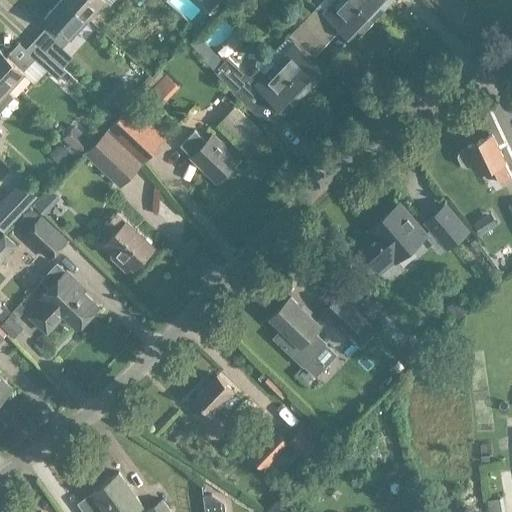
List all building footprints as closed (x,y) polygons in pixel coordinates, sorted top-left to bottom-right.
[(88,17),(69,0),(57,0),(46,13),(55,22),(53,24),(61,31),(53,41),(44,33),(36,42),(67,70),(71,65),(64,59),(68,55),(59,47),(69,35),(71,37),(88,17)] [(69,0),(88,17),(104,0),(69,0)] [(373,20),(352,0),(334,0),(324,12),(317,5),(309,14),(301,6),(296,11),(327,43),(341,28),(354,40),(373,20)] [(352,0),(373,20),(392,0),(352,0)] [(277,61),(306,90),(325,71),(312,59),(327,43),(296,11),(295,12),(303,20),(288,36),(295,42),(277,61)] [(0,48),(0,82),(8,90),(25,71),(24,70),(35,58),(58,80),(67,70),(36,42),(27,51),(28,52),(20,61),(10,52),(7,55),(0,48)] [(306,90),(277,61),(266,73),(258,66),(250,75),(228,55),(214,68),(233,92),(258,115),(267,124),(282,109),(285,112),(306,90)] [(0,136),(3,133),(0,130),(0,118),(2,116),(0,114),(0,111),(14,96),(8,90),(0,82),(0,136)] [(511,100),(511,98),(493,106),(511,149),(511,100)] [(109,128),(143,161),(164,139),(130,106),(109,128)] [(74,125),(62,137),(79,153),(91,140),(74,125)] [(143,161),(109,128),(86,153),(120,185),(143,161)] [(180,145),(191,156),(217,181),(238,158),(212,134),(206,141),(194,130),(180,145)] [(479,173),(491,166),(499,183),(511,177),(511,174),(492,133),(466,146),(466,147),(459,151),(457,155),(461,163),(466,165),(473,161),(479,173)] [(0,194),(13,214),(34,200),(20,180),(0,193),(0,194)] [(447,249),(470,229),(446,201),(423,221),(447,249)] [(427,233),(400,202),(368,229),(370,231),(357,243),(381,271),(394,259),(395,260),(427,233)] [(41,215),(41,216),(31,207),(15,224),(50,257),(67,240),(41,215)] [(490,211),(473,223),(481,235),(498,223),(490,211)] [(114,234),(102,247),(111,256),(111,257),(126,272),(132,266),(134,268),(153,247),(117,213),(105,226),(114,234)] [(47,298),(30,315),(47,331),(64,314),(78,327),(98,305),(95,302),(76,284),(78,281),(66,270),(57,262),(49,270),(58,279),(50,287),(43,294),(47,298)] [(0,304),(6,313),(14,309),(4,293),(0,295),(0,304)] [(339,293),(323,310),(349,335),(365,319),(366,318),(339,293)] [(357,305),(372,320),(383,310),(368,294),(357,305)] [(271,317),(283,328),(277,334),(277,339),(303,364),(325,342),(313,331),(320,323),(291,295),(271,317)] [(265,370),(259,375),(263,379),(281,398),(287,392),(269,373),(265,370)] [(0,374),(0,399),(12,388),(0,374)] [(227,420),(216,409),(234,390),(217,374),(194,398),(201,405),(193,414),(213,434),(227,420)] [(276,429),(250,457),(264,471),(271,463),(281,473),(300,453),(304,458),(317,444),(300,428),(288,441),(276,429)] [(93,492),(79,502),(85,511),(131,511),(143,503),(120,470),(95,488),(92,490),(92,491),(93,492)] [(211,493),(203,494),(205,511),(225,511),(224,502),(211,493)] [(283,511),(294,502),(286,494),(268,511),(269,511),(283,511)] [(173,511),(163,498),(145,510),(146,511),(173,511)] [(192,505),(193,511),(204,511),(204,503),(192,505)] [(255,511),(256,511),(243,503),(237,511),(255,511)]
